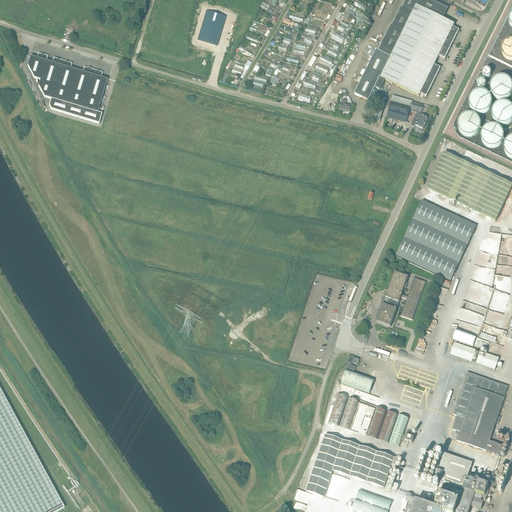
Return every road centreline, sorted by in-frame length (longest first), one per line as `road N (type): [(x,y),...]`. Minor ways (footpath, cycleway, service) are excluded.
road 1 (track): [(0,120),(89,281),(245,511)]
road 2 (unclassified): [(424,152),(374,129),(0,24)]
road 3 (unclassified): [(280,493),(310,439),(357,293),(424,152)]
road 4 (unknown): [(430,366),(481,227),(511,228)]
road 5 (unclassified): [(424,152),(500,0)]
